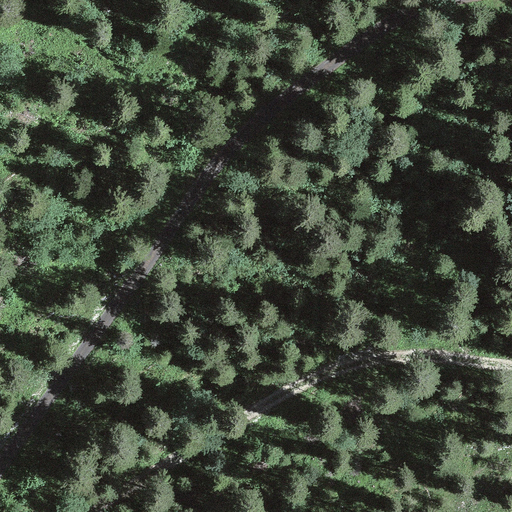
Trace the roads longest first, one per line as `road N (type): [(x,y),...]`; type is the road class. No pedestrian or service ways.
road 1 (track): [(474,0),(370,39),(237,151),(0,474)]
road 2 (track): [(87,511),(335,368),(415,354),(511,367)]
